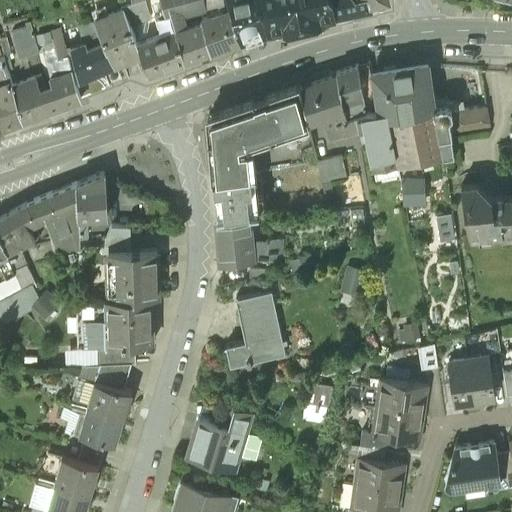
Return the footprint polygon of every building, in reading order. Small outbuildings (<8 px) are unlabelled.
[(146,0),(132,0),(125,2),(126,10),(130,22),(151,15),(146,0)] [(161,0),(164,9),(165,11),(170,9),(176,28),(187,24),(182,11),(206,5),(204,0),(161,0)] [(229,0),(231,5),(238,24),(236,24),(241,39),(246,37),(247,40),(263,35),(262,32),(268,30),(261,0),(229,0)] [(261,0),(268,30),(335,16),(334,14),(332,3),(334,2),(332,0),(261,0)] [(332,0),(334,2),(332,3),(334,14),(335,16),(371,9),(370,6),(368,0),(332,0)] [(231,5),(201,16),(210,49),(241,39),(236,24),(238,24),(231,5)] [(126,10),(125,8),(96,19),(113,62),(141,51),(138,41),(130,22),(126,10)] [(176,28),(170,9),(165,11),(164,9),(155,13),(157,25),(163,32),(138,41),(141,51),(149,70),(184,58),(176,28)] [(187,24),(176,28),(184,58),(210,49),(200,14),(196,15),(198,22),(187,24)] [(96,19),(80,22),(85,40),(71,43),(79,77),(113,62),(96,19)] [(29,26),(28,22),(13,26),(19,50),(40,45),(34,25),(29,26)] [(64,39),(55,42),(59,54),(69,52),(64,39)] [(69,52),(59,54),(59,56),(55,57),(59,72),(74,68),(70,52),(69,52)] [(8,68),(0,70),(0,79),(1,83),(12,79),(8,68)] [(59,72),(50,75),(53,85),(59,106),(81,97),(74,68),(59,72)] [(357,68),(336,75),(337,78),(340,98),(341,104),(343,104),(347,116),(365,110),(360,81),(357,68)] [(428,70),(371,80),(372,87),(375,99),(377,113),(387,111),(390,126),(397,166),(397,167),(454,158),(451,138),(490,130),(487,109),(454,114),(455,123),(449,124),(449,121),(452,117),(451,111),(447,108),(434,110),(428,70)] [(37,75),(12,82),(23,119),(47,110),(41,88),(37,75)] [(337,78),(312,86),(318,103),(340,98),(337,78)] [(1,83),(0,83),(0,103),(1,106),(6,126),(23,119),(12,82),(12,79),(1,83)] [(53,85),(41,88),(47,110),(59,106),(53,85)] [(300,88),(207,117),(209,137),(213,181),(255,175),(252,145),(309,128),(300,88)] [(340,98),(318,103),(326,127),(348,120),(347,116),(343,104),(341,104),(340,98)] [(377,113),(370,114),(367,115),(357,118),(359,131),(365,131),(369,131),(390,126),(387,111),(377,113)] [(348,120),(326,127),(329,138),(359,131),(357,118),(348,120)] [(390,126),(369,131),(365,131),(373,171),(397,166),(390,126)] [(342,158),(317,163),(322,185),(346,179),(342,158)] [(104,173),(76,184),(77,209),(78,223),(79,223),(80,240),(88,239),(87,220),(107,219),(104,173)] [(255,175),(213,181),(217,220),(249,215),(259,215),(255,175)] [(424,179),(403,179),(404,203),(424,201),(424,179)] [(76,184),(26,204),(37,225),(40,223),(42,222),(77,209),(76,184)] [(502,199),(501,194),(489,196),(476,185),(460,187),(468,237),(478,236),(478,238),(489,236),(489,235),(500,233),(500,235),(511,234),(511,196),(511,198),(502,199)] [(37,225),(26,204),(0,218),(0,235),(9,252),(37,239),(32,227),(37,225)] [(42,222),(40,223),(42,228),(46,227),(59,260),(80,252),(81,246),(80,240),(79,223),(78,223),(77,209),(42,222)] [(452,209),(423,214),(425,228),(454,223),(452,209)] [(249,215),(217,220),(220,262),(236,260),(251,258),(266,261),(266,265),(272,265),(274,214),(259,215),(249,215)] [(130,228),(113,228),(105,240),(103,248),(102,255),(109,255),(108,253),(131,252),(130,228)] [(106,234),(96,232),(92,246),(103,248),(105,240),(106,234)] [(9,252),(0,235),(0,256),(7,253),(9,252)] [(131,252),(108,253),(109,255),(109,279),(105,279),(106,300),(151,298),(159,298),(157,251),(131,252)] [(0,300),(12,294),(22,289),(7,253),(0,256),(0,300)] [(309,253),(287,259),(291,272),(312,266),(309,253)] [(236,260),(220,262),(221,270),(237,269),(236,260)] [(365,268),(346,263),(339,289),(358,294),(365,268)] [(272,269),(252,269),(253,284),(274,280),(272,269)] [(63,299),(47,287),(32,303),(45,316),(63,299)] [(22,289),(12,294),(17,304),(28,299),(22,289)] [(272,289),(237,297),(247,342),(227,346),(232,366),(286,354),(272,289)] [(151,298),(106,300),(106,317),(107,345),(107,346),(135,346),(153,345),(151,298)] [(106,300),(76,301),(77,348),(98,347),(98,346),(107,346),(107,345),(84,346),(83,318),(106,317),(106,300)] [(106,317),(83,318),(84,346),(107,345),(106,317)] [(416,320),(402,323),(403,327),(397,329),(400,341),(420,336),(416,320)] [(440,344),(426,344),(427,365),(441,364),(440,344)] [(107,346),(98,346),(98,347),(98,364),(135,363),(135,346),(107,346)] [(35,352),(25,352),(25,364),(35,364),(35,352)] [(488,353),(468,356),(475,401),(494,398),(488,353)] [(468,356),(448,359),(455,404),(475,401),(468,356)] [(511,368),(503,370),(506,393),(511,392),(511,368)] [(126,378),(104,372),(101,383),(123,389),(126,378)] [(428,382),(380,376),(378,391),(380,392),(378,404),(422,410),(423,398),(425,398),(428,382)] [(101,383),(94,381),(87,407),(122,418),(130,392),(123,389),(101,383)] [(337,387),(307,382),(301,416),(331,421),(337,387)] [(422,410),(378,404),(377,416),(375,416),(372,432),(420,439),(422,422),(420,422),(422,410)] [(228,425),(201,417),(189,457),(234,470),(241,445),(253,449),(257,435),(245,432),(251,410),(233,405),(228,425)] [(122,418),(87,407),(79,434),(84,435),(105,442),(115,444),(122,418)] [(105,442),(84,435),(81,447),(101,453),(105,442)] [(494,439),(455,445),(445,478),(446,482),(448,484),(451,486),(454,487),(457,486),(460,484),(462,481),(483,478),(484,483),(499,480),(500,480),(495,451),(494,439)] [(101,453),(81,447),(78,457),(98,464),(101,453)] [(511,464),(510,449),(495,451),(500,480),(499,480),(500,486),(511,484),(511,464)] [(98,464),(63,454),(55,481),(90,492),(98,464)] [(405,460),(358,454),(356,469),(358,469),(356,480),(400,487),(401,475),(403,475),(405,460)] [(277,479),(255,473),(250,488),(273,494),(277,479)] [(231,511),(236,495),(181,480),(171,511),(231,511)] [(400,487),(356,480),(355,491),(353,491),(351,505),(397,511),(398,511),(400,497),(398,497),(400,487)] [(83,511),(90,492),(55,481),(47,507),(63,511),(83,511)]
